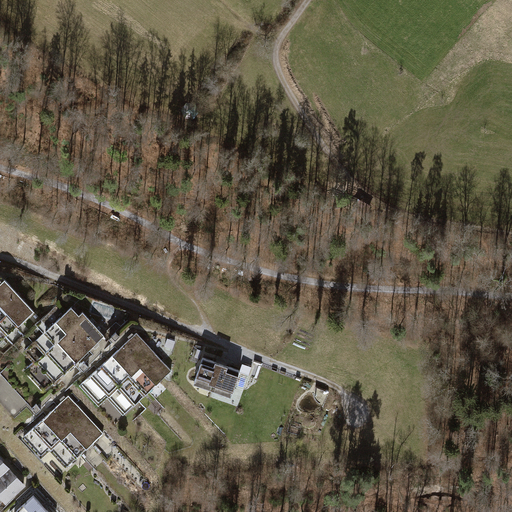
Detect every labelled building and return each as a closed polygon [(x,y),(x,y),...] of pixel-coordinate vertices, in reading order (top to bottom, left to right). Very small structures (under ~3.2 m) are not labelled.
[(31,311),(0,278),(0,312),(2,311),(15,326),(31,311)] [(75,314),(69,307),(44,328),(73,362),(101,337),(79,311),(75,314)] [(0,312),(0,331),(4,336),(15,326),(2,311),(0,312)] [(59,373),(73,362),(44,328),(30,340),(33,343),(59,373)] [(142,344),(136,337),(111,358),(140,392),(168,368),(146,341),(142,344)] [(59,373),(33,343),(24,350),(34,360),(51,381),(59,373)] [(219,364),(198,357),(190,383),(210,390),(219,364)] [(126,404),(140,392),(111,358),(97,370),(100,373),(126,404)] [(39,391),(51,381),(34,360),(22,371),(39,391)] [(240,371),(219,364),(210,390),(231,397),(240,371)] [(126,404),(100,373),(92,380),(101,391),(118,411),(126,404)] [(106,421),(118,411),(101,391),(89,401),(106,421)] [(101,434),(67,396),(51,409),(86,447),(101,434)] [(86,447),(51,409),(38,421),(72,460),(86,447)] [(72,460),(38,421),(21,436),(55,474),(72,460)] [(0,476),(9,470),(0,458),(0,476)] [(23,487),(9,470),(0,476),(0,503),(1,505),(23,487)] [(46,511),(30,495),(7,511),(46,511)]
